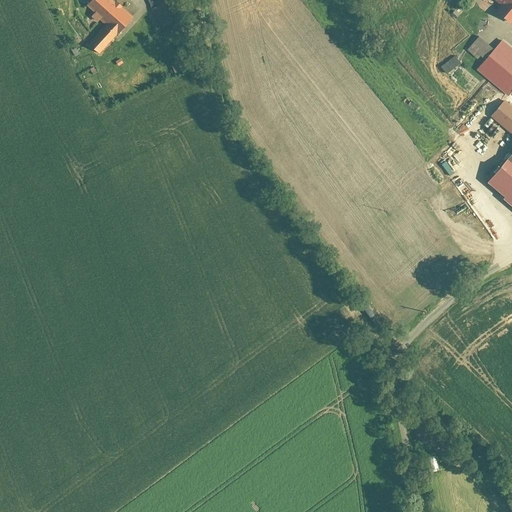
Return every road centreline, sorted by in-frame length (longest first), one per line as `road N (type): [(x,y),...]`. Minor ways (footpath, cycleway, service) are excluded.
road 1 (track): [(194,0),(218,89),(264,184),(392,370),(511,484)]
road 2 (unclassified): [(511,259),(422,326),(392,370),(418,511)]
